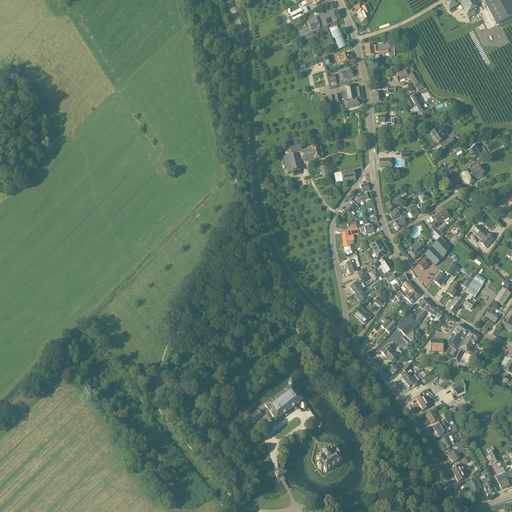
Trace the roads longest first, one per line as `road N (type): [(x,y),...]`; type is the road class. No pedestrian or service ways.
road 1 (unclassified): [(338,333),(296,293),(267,249),(252,191),(239,32),(227,0)]
road 2 (track): [(235,217),(168,339),(156,400),(240,508)]
road 3 (unclassified): [(463,511),(405,405),(338,333)]
road 4 (track): [(211,0),(228,40),(235,180)]
road 5 (residential): [(371,168),(330,226),(345,314),(338,333)]
road 6 (residential): [(371,168),(365,82),(336,0)]
road 7 (residential): [(511,347),(426,296),(387,238)]
